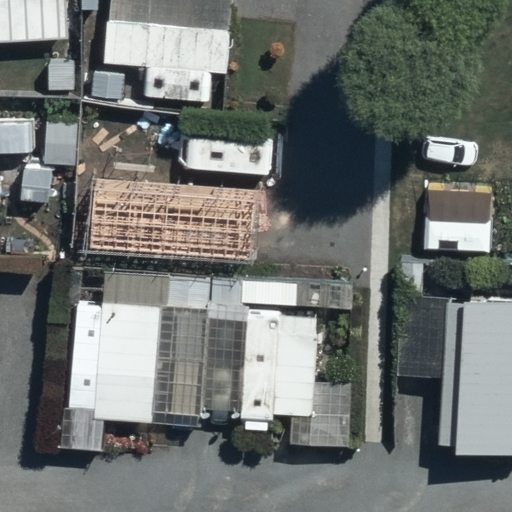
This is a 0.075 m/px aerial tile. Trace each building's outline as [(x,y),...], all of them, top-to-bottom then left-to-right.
[(69,0),(0,0),(0,35),(71,34),(69,0)] [(110,0),(107,55),(148,58),(214,62),(230,63),(233,0),(110,0)] [(99,109),(95,146),(210,158),(214,120),(99,109)] [(79,112),(44,112),(44,153),(22,153),(22,196),(51,196),(51,185),(79,185),(79,112)] [(29,115),(0,114),(0,147),(29,147),(29,115)] [(80,202),(101,204),(97,247),(230,258),(237,175),(84,162),(80,202)] [(511,288),(424,287),(424,255),(402,254),(400,375),(442,375),(441,441),(511,442),(511,288)] [(169,268),(169,294),(301,296),(302,269),(169,268)] [(163,295),(75,292),(70,442),(104,444),(105,413),(158,415),(163,295)] [(321,302),(240,302),(240,424),(274,424),(274,407),(293,407),(293,438),(350,437),(350,373),(321,373),(321,302)]
